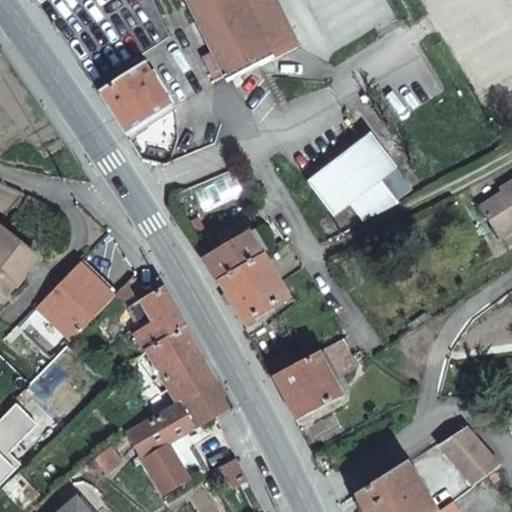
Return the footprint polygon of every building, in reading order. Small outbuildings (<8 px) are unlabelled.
[(188,0),(215,55),(206,61),(216,80),(226,75),(230,82),(300,46),(276,0),(188,0)] [(142,66),(100,92),(132,140),(139,136),(135,130),(168,108),(142,66)] [(411,189),(370,135),(309,179),(335,213),(351,202),(365,220),(397,204),(395,201),(411,189)] [(502,193),(479,208),(498,238),(511,229),(511,182),(500,190),(502,193)] [(0,228),(0,238),(17,251),(21,246),(0,228)] [(210,238),(206,233),(201,236),(204,242),(210,238)] [(220,282),(263,257),(250,234),(225,249),(222,244),(204,255),(210,266),(220,282)] [(17,251),(0,238),(0,293),(6,298),(37,258),(21,246),(17,251)] [(106,277),(117,295),(136,276),(140,273),(127,255),(106,277)] [(220,282),(248,331),(263,322),(261,316),(289,299),(263,257),(220,282)] [(70,342),(115,292),(76,258),(31,308),(70,342)] [(126,310),(146,297),(136,276),(117,295),(111,303),(117,310),(123,305),(126,310)] [(147,349),(186,326),(165,290),(148,300),(143,303),(144,304),(134,310),(141,324),(133,328),(145,350),(147,349)] [(179,404),(219,383),(186,326),(147,349),(178,403),(179,404)] [(285,399),(301,427),(323,414),(320,409),(341,396),(333,380),(357,365),(343,339),(273,375),(285,399)] [(170,445),(220,416),(234,407),(219,383),(179,404),(178,403),(172,406),(153,416),(170,445)] [(190,478),(170,445),(153,416),(131,434),(165,492),(190,478)] [(472,485),(497,466),(466,427),(440,444),(472,485)] [(126,460),(115,446),(101,458),(113,472),(126,460)] [(240,459),(224,466),(233,485),(248,478),(240,459)] [(404,462),(354,494),(364,511),(433,511),(404,463),(404,462)] [(1,486),(21,509),(38,495),(18,472),(1,486)] [(501,481),(494,472),(487,478),(494,486),(501,481)] [(64,511),(88,511),(78,500),(64,511)] [(457,511),(450,501),(434,511),(457,511)]
